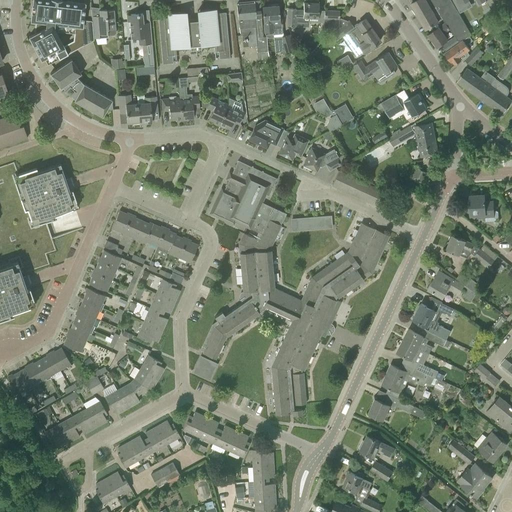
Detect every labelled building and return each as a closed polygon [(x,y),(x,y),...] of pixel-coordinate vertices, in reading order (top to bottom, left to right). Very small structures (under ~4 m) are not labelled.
[(34,33),(29,36),(34,46),(33,47),(36,52),(37,52),(41,59),(43,58),(55,52),(59,59),(67,54),(57,35),(55,31),(54,28),(54,24),(82,27),(82,25),(85,25),(84,34),(89,43),(93,40),(93,39),(93,31),(92,26),(92,21),(83,20),(85,3),(72,2),(72,1),(67,1),(61,1),(61,0),(60,0),(32,0),(32,5),(31,5),(31,13),(30,21),(35,22),(34,33)] [(449,29),(454,38),(457,43),(469,36),(470,35),(450,0),(415,0),(411,3),(426,29),(443,19),(449,29)] [(266,36),(263,36),(259,2),(236,4),(238,20),(240,35),(241,35),(242,47),(256,46),(257,52),(267,51),(266,36)] [(328,27),(332,27),(332,28),(335,28),(338,26),(339,20),(339,11),(324,10),(324,12),(318,12),(319,4),(303,3),(303,10),(295,10),(295,9),(288,8),(287,26),(294,26),(303,26),(304,17),(328,18),(328,27)] [(272,29),(272,28),(282,27),(281,19),(279,20),(279,16),(278,6),(262,7),(263,17),(264,30),(264,34),(273,33),(272,29)] [(99,25),(92,26),(93,31),(93,39),(108,37),(108,35),(114,35),(115,33),(115,29),(114,10),(106,11),(106,9),(99,10),(99,19),(99,25)] [(215,13),(215,9),(197,11),(198,20),(186,21),(185,12),(167,14),(168,18),(158,19),(162,64),(173,63),(172,55),(176,55),(175,47),(188,45),(188,46),(201,45),(201,44),(214,43),(214,52),(218,51),(219,59),(229,58),(225,12),(215,13)] [(504,18),(500,11),(495,15),(500,22),(504,18)] [(142,13),(126,15),(127,21),(129,21),(130,38),(137,38),(138,45),(142,44),(152,43),(150,25),(150,21),(143,21),(142,13)] [(482,24),(485,29),(496,21),(492,16),(482,24)] [(378,32),(373,26),(370,28),(364,19),(357,24),(353,27),(348,21),(339,18),(339,20),(338,26),(335,28),(333,30),(331,33),(336,39),(341,36),(342,38),(349,33),(358,45),(351,50),(356,57),(370,47),(379,41),(375,35),(378,32)] [(442,34),(449,29),(445,23),(428,35),(437,47),(447,40),(442,34)] [(278,38),(282,52),(293,49),(289,35),(278,38)] [(457,43),(447,51),(444,53),(451,62),(452,61),(454,65),(461,60),(458,57),(469,49),(466,45),(472,41),(469,36),(457,43)] [(443,45),(447,51),(457,43),(454,38),(443,45)] [(82,69),(98,58),(88,45),(73,56),(82,69)] [(0,146),(27,137),(23,125),(19,126),(15,114),(0,119),(0,96),(8,93),(1,73),(0,73),(0,62),(1,62),(0,58),(3,57),(3,58),(4,58),(0,46),(0,146)] [(477,47),(465,60),(470,65),(483,52),(477,47)] [(362,80),(372,73),(376,79),(384,74),(387,79),(395,73),(393,69),(396,66),(387,52),(374,60),(375,60),(364,67),(360,60),(351,66),(355,74),(357,73),(362,80)] [(153,54),(143,55),(144,66),(147,66),(154,65),(153,54)] [(511,54),(497,75),(503,79),(511,66),(511,54)] [(351,64),(346,56),(337,62),(341,69),(351,64)] [(65,89),(66,89),(71,95),(71,94),(75,98),(73,100),(102,117),(107,108),(109,110),(112,110),(112,102),(111,101),(112,99),(83,83),(76,76),(81,73),(71,59),(50,73),(60,88),(63,86),(65,88),(65,89)] [(207,67),(187,68),(187,76),(207,75),(207,67)] [(456,82),(480,99),(491,84),(486,80),(485,82),(466,68),(456,82)] [(226,75),(227,82),(242,81),(241,72),(226,75)] [(495,78),(491,84),(480,99),(502,115),(511,101),(506,97),(507,95),(508,92),(508,90),(508,88),(506,86),(495,78)] [(180,97),(182,119),(193,118),(193,108),(199,108),(198,96),(191,96),(191,95),(186,95),(185,83),(179,83),(179,86),(180,97)] [(424,105),(417,93),(409,98),(404,89),(380,103),(389,119),(404,110),(407,108),(412,117),(426,109),(424,105)] [(202,108),(202,107),(204,107),(209,97),(201,93),(201,92),(200,92),(202,108)] [(139,124),(137,103),(131,104),(130,94),(117,95),(118,103),(119,111),(126,110),(127,123),(133,122),(133,124),(139,123),(139,124)] [(137,95),(137,103),(139,124),(152,123),(151,113),(158,112),(156,96),(146,97),(144,97),(143,94),(137,95)] [(182,119),(180,97),(175,98),(175,100),(169,101),(169,98),(161,99),(162,111),(169,111),(170,120),(182,119)] [(208,119),(219,124),(228,104),(224,103),(223,105),(217,102),(218,100),(211,97),(206,108),(212,111),(208,119)] [(316,112),(317,111),(327,105),(323,98),(314,103),(313,107),(316,112)] [(228,104),(219,124),(230,129),(233,120),(240,123),(245,112),(238,109),(237,112),(231,109),(232,106),(228,104)] [(327,105),(317,111),(327,116),(332,114),(327,105)] [(330,118),(326,125),(330,131),(341,125),(336,114),(330,118)] [(264,119),(255,125),(248,139),(267,148),(269,143),(276,146),(283,128),(264,119)] [(414,126),(421,157),(438,154),(431,122),(414,126)] [(405,128),(393,135),(388,138),(393,147),(402,142),(400,138),(408,133),(405,128)] [(385,132),(371,139),(375,145),(388,138),(385,132)] [(278,153),(291,160),(294,154),(300,157),(305,148),(308,140),(299,136),(294,139),(286,136),(282,144),(278,153)] [(311,148),(303,165),(316,171),(319,166),(321,167),(325,165),(329,171),(342,164),(338,157),(333,149),(324,154),(311,148)] [(301,300),(273,288),(270,248),(281,225),(280,225),(281,222),(282,223),(286,214),(279,210),(268,205),(261,202),(265,194),(268,196),(276,178),(251,167),(238,160),(214,212),(226,218),(233,221),(258,232),(255,238),(245,234),(244,234),(240,244),(241,252),(239,252),(243,291),(244,296),(239,300),(240,299),(243,303),(224,316),(221,312),(214,317),(217,321),(212,325),(209,330),(202,346),(201,349),(203,351),(202,353),(215,359),(225,337),(223,337),(226,334),(227,335),(259,312),(258,312),(264,308),(265,306),(292,318),(275,356),(276,357),(272,365),(273,375),(272,375),(275,414),(292,412),(292,415),(301,414),(301,409),(293,409),(292,405),(305,404),(303,372),(301,372),(302,368),(303,369),(319,335),(321,336),(328,322),(330,323),(340,302),(335,299),(337,297),(363,279),(362,277),(370,272),(374,263),(375,264),(388,235),(376,230),(361,223),(348,251),(311,277),(301,300)] [(0,319),(12,315),(11,312),(35,304),(29,287),(28,288),(24,277),(25,277),(25,276),(22,277),(22,274),(49,265),(46,255),(56,251),(51,239),(51,238),(45,221),(56,217),(55,215),(78,207),(76,201),(72,190),(70,190),(67,180),(68,179),(67,179),(65,179),(62,169),(60,163),(37,171),(36,168),(18,174),(17,174),(13,162),(0,166),(0,319)] [(409,180),(420,185),(426,173),(415,167),(409,180)] [(382,208),(388,194),(338,171),(332,185),(382,208)] [(485,202),(484,195),(469,196),(470,216),(476,216),(476,217),(476,216),(477,218),(493,217),(493,201),(485,202)] [(111,228),(122,233),(131,214),(127,212),(126,214),(119,210),(111,228)] [(122,233),(134,238),(141,220),(135,217),(135,216),(131,214),(122,233)] [(331,227),(330,216),(291,219),(292,230),(331,227)] [(145,242),(153,224),(149,222),(148,223),(141,220),(134,238),(145,243),(145,242)] [(145,242),(156,247),(165,227),(161,225),(160,227),(153,224),(145,242)] [(166,252),(167,253),(168,250),(175,235),(176,234),(174,233),(168,231),(169,229),(165,227),(156,247),(154,253),(164,257),(166,252)] [(167,253),(178,258),(187,238),(182,236),(182,238),(175,235),(167,253)] [(465,241),(465,240),(452,235),(446,250),(455,254),(467,259),(470,252),(488,268),(494,261),(473,244),(465,241)] [(496,235),(491,240),(495,244),(500,238),(496,235)] [(187,238),(178,258),(180,258),(190,262),(197,245),(190,241),(191,240),(187,238)] [(103,247),(114,252),(116,248),(117,248),(118,246),(106,241),(103,247)] [(97,261),(98,262),(98,261),(116,269),(121,258),(112,254),(103,250),(100,257),(99,256),(97,260),(97,261)] [(94,267),(92,272),(111,280),(116,269),(98,261),(98,262),(95,268),(94,267)] [(137,265),(133,276),(137,278),(142,267),(137,265)] [(147,269),(155,273),(157,268),(149,265),(147,269)] [(428,289),(437,294),(442,298),(449,286),(454,289),(452,291),(458,294),(463,285),(447,276),(439,271),(428,289)] [(111,280),(92,272),(90,276),(92,276),(89,284),(107,291),(111,280)] [(183,277),(172,272),(171,275),(169,279),(181,283),(183,277)] [(133,276),(128,287),(132,289),(137,278),(133,276)] [(162,279),(155,293),(174,301),(180,290),(174,287),(175,284),(162,279)] [(463,285),(475,294),(480,288),(469,279),(463,285)] [(86,293),(83,299),(102,307),(103,303),(102,303),(105,296),(96,292),(86,288),(84,292),(86,293)] [(462,296),(471,302),(474,296),(466,289),(462,296)] [(155,293),(149,307),(163,313),(164,310),(169,313),(174,301),(155,293)] [(120,298),(118,304),(124,307),(127,301),(120,298)] [(78,306),(77,310),(95,318),(98,311),(100,311),(102,307),(83,299),(80,306),(78,306)] [(435,309),(451,316),(454,309),(439,302),(435,309)] [(430,319),(434,311),(430,308),(421,304),(413,320),(422,324),(439,333),(442,327),(438,325),(439,323),(430,319)] [(149,307),(143,322),(162,330),(167,319),(161,316),(163,313),(149,307)] [(76,315),(73,322),(92,329),(94,325),(92,325),(95,318),(77,310),(75,314),(76,315)] [(69,328),(67,332),(86,340),(89,333),(90,334),(92,329),(73,322),(70,329),(69,328)] [(162,330),(143,322),(136,337),(150,342),(151,339),(157,342),(162,330)] [(420,343),(424,337),(414,332),(408,329),(402,341),(421,350),(423,351),(428,354),(431,349),(420,343)] [(124,331),(122,335),(129,339),(131,334),(124,331)] [(428,339),(443,346),(446,340),(428,331),(425,337),(428,339)] [(86,340),(67,332),(65,337),(66,337),(63,344),(72,348),(82,352),(84,348),(83,347),(86,340)] [(486,353),(492,346),(494,343),(490,340),(482,350),(486,353)] [(128,341),(125,348),(131,351),(134,344),(128,341)] [(415,362),(421,350),(402,341),(397,352),(415,362)] [(54,350),(50,352),(60,370),(66,366),(67,368),(71,365),(66,356),(61,347),(54,351),(54,350)] [(46,356),(40,359),(50,378),(54,375),(53,373),(60,370),(50,352),(46,355),(46,356)] [(148,355),(140,368),(157,379),(164,368),(159,365),(161,362),(152,357),(148,355)] [(209,379),(216,364),(201,357),(194,372),(209,379)] [(89,358),(83,363),(87,368),(92,363),(89,358)] [(33,362),(28,364),(38,382),(45,378),(46,380),(50,378),(40,359),(33,363),(33,362)] [(438,371),(431,368),(417,362),(414,369),(428,375),(435,378),(437,372),(438,371)] [(25,368),(18,371),(29,390),(33,387),(32,385),(38,382),(28,364),(24,366),(25,368)] [(386,393),(388,394),(398,398),(400,395),(401,395),(407,382),(415,385),(417,383),(424,386),(428,375),(414,369),(411,375),(405,373),(406,371),(390,364),(381,384),(388,388),(386,393)] [(498,381),(488,373),(489,373),(479,365),(473,372),(493,388),(498,381)] [(106,371),(104,366),(97,369),(100,374),(106,371)] [(134,379),(132,382),(141,392),(146,387),(151,390),(157,379),(140,368),(133,379),(134,379)] [(29,390),(18,371),(12,375),(12,374),(7,376),(17,394),(24,390),(25,392),(29,390)] [(437,372),(435,378),(441,381),(443,375),(437,372)] [(96,376),(91,379),(97,391),(103,388),(96,376)] [(97,391),(91,379),(85,383),(91,394),(97,391)] [(129,383),(118,389),(128,407),(139,401),(136,396),(141,392),(132,382),(129,384),(129,383)] [(128,407),(118,389),(104,397),(111,410),(114,408),(117,413),(128,407)] [(75,391),(69,395),(72,400),(78,396),(75,391)] [(398,398),(388,394),(384,403),(375,399),(368,413),(383,420),(389,406),(395,408),(396,406),(422,418),(425,412),(398,399),(398,398)] [(511,407),(499,397),(486,412),(509,431),(511,426),(511,407)] [(99,401),(85,409),(95,427),(106,421),(104,415),(107,414),(99,401)] [(48,407),(43,410),(46,416),(51,413),(48,407)] [(85,409),(72,416),(79,429),(82,428),(85,433),(95,427),(85,409)] [(182,429),(197,436),(206,417),(194,412),(192,417),(188,415),(182,429)] [(72,416),(58,424),(68,442),(79,436),(76,431),(79,429),(72,416)] [(197,436),(212,443),(219,429),(215,428),(218,422),(206,417),(197,436)] [(167,420),(156,426),(166,444),(180,436),(173,424),(170,425),(167,420)] [(68,442),(58,424),(44,432),(51,445),(54,443),(57,448),(68,442)] [(212,443),(227,450),(236,431),(224,425),(222,431),(219,429),(212,443)] [(148,437),(145,439),(152,452),(166,444),(156,426),(145,432),(148,437)] [(236,431),(227,450),(242,457),(249,443),(245,441),(248,436),(236,431)] [(478,449),(485,455),(492,461),(506,444),(498,438),(492,432),(487,438),(486,437),(477,448),(478,449)] [(139,435),(128,442),(138,459),(152,452),(145,439),(142,441),(139,435)] [(382,455),(390,458),(394,449),(392,448),(380,442),(367,436),(359,451),(373,458),(377,448),(384,451),(382,455)] [(448,448),(468,464),(474,457),(454,440),(448,448)] [(138,459),(128,442),(117,448),(120,453),(117,455),(124,467),(138,459)] [(468,444),(464,449),(469,453),(473,448),(468,444)] [(251,449),(252,465),(273,464),(272,452),(266,452),(266,449),(251,449)] [(218,455),(215,461),(221,464),(223,457),(218,455)] [(369,470),(387,481),(393,472),(375,461),(369,470)] [(172,462),(161,468),(164,474),(175,468),(172,462)] [(252,465),(253,481),(268,480),(268,477),(274,477),(273,464),(252,465)] [(461,485),(471,493),(472,494),(475,497),(480,491),(491,477),(483,471),(475,464),(469,470),(467,468),(457,481),(462,485),(461,485)] [(150,474),(153,480),(164,474),(161,468),(150,474)] [(175,468),(164,474),(167,480),(178,474),(175,468)] [(117,471),(106,477),(116,495),(130,488),(123,475),(120,476),(117,471)] [(343,486),(352,490),(355,492),(359,484),(369,489),(371,483),(361,478),(362,478),(359,476),(350,472),(343,486)] [(164,474),(153,480),(157,486),(167,480),(164,474)] [(116,495),(106,477),(95,484),(98,489),(95,490),(103,503),(111,498),(116,495)] [(253,481),(254,497),(275,496),(274,483),(268,483),(268,480),(253,481)] [(242,486),(234,488),(236,498),(244,497),(242,486)] [(416,500),(422,505),(427,500),(421,495),(416,500)] [(255,509),(254,511),(255,511),(269,511),(270,508),(275,508),(275,496),(254,497),(255,509)] [(360,506),(373,511),(378,511),(381,505),(364,497),(360,506)] [(125,498),(119,501),(122,507),(128,504),(125,498)] [(435,511),(465,511),(461,509),(464,505),(456,499),(453,503),(455,505),(451,510),(449,508),(445,511),(442,511),(438,509),(435,511)] [(364,511),(359,509),(359,508),(352,505),(350,507),(336,501),(331,511),(364,511)]
